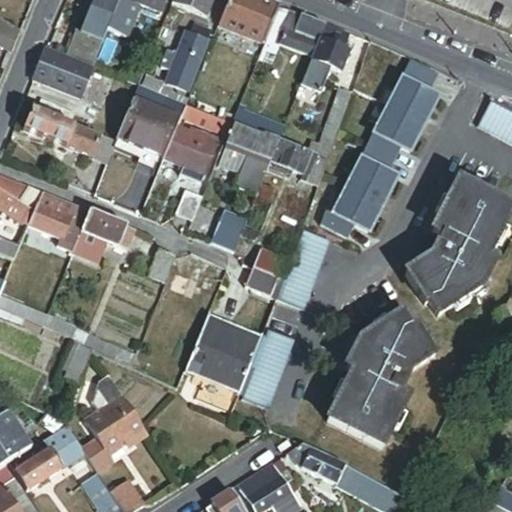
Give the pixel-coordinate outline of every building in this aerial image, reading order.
[(121,0),(94,0),(81,36),(75,34),(65,59),(93,70),(121,1),(121,0)] [(121,0),(121,1),(160,16),(166,0),(121,0)] [(174,0),(172,6),(206,20),(214,0),(174,0)] [(279,10),(253,0),(228,0),(217,29),(264,48),(279,10)] [(325,28),(288,13),(280,32),(284,34),(279,48),(312,61),(325,28)] [(0,47),(8,52),(18,35),(0,24),(0,47)] [(185,94),(210,34),(195,28),(190,38),(186,37),(166,86),(185,94)] [(350,38),(325,28),(312,61),(300,90),(320,98),(331,72),(341,77),(350,56),(344,53),(350,38)] [(65,59),(46,51),(44,56),(91,75),(93,70),(65,59)] [(91,75),(44,56),(33,84),(80,103),(91,75)] [(438,78),(410,65),(401,82),(403,83),(374,138),(373,137),(360,163),(361,164),(334,219),(325,215),(319,228),(345,242),(352,228),(366,236),(387,192),(395,182),(386,177),(400,151),(409,156),(437,101),(428,97),(438,78)] [(138,89),(144,75),(126,68),(120,82),(138,89)] [(163,85),(145,78),(141,90),(185,107),(187,101),(160,91),(163,85)] [(141,90),(138,89),(115,146),(112,155),(138,165),(140,159),(143,153),(164,162),(175,132),(179,122),(185,107),(141,90)] [(320,153),(329,157),(351,96),(339,92),(320,147),(322,148),(320,153)] [(41,104),(37,114),(69,127),(73,118),(41,104)] [(511,116),(490,105),(477,131),(511,148),(511,116)] [(214,119),(185,107),(179,122),(209,134),(214,119)] [(245,112),(239,109),(232,126),(234,127),(278,144),(283,131),(243,115),(245,112)] [(112,155),(115,146),(74,129),(73,133),(31,115),(23,134),(106,168),(112,155)] [(226,141),(232,126),(214,119),(209,134),(226,141)] [(270,166),(278,144),(234,127),(225,151),(269,168),(270,166)] [(187,137),(175,132),(164,162),(182,169),(178,179),(200,188),(215,149),(210,147),(212,142),(189,133),(187,137)] [(327,163),(278,144),(270,166),(293,175),(302,179),(301,184),(313,189),(312,192),(315,193),(327,163)] [(161,167),(164,162),(143,153),(140,159),(161,167)] [(269,168),(266,174),(290,183),(293,175),(270,166),(269,168)] [(41,196),(0,179),(0,210),(31,223),(41,196)] [(511,213),(458,186),(431,238),(440,242),(430,263),(405,280),(424,310),(428,307),(437,322),(481,293),(493,267),(486,263),(511,213)] [(175,218),(191,225),(201,202),(185,195),(175,218)] [(72,256),(89,215),(41,196),(31,223),(65,236),(60,251),(72,256)] [(268,216),(252,209),(242,233),(239,241),(256,247),(268,216)] [(72,256),(96,266),(104,246),(126,255),(134,233),(89,215),(72,256)] [(233,256),(239,241),(242,233),(239,232),(236,238),(228,234),(221,251),(233,256)] [(329,244),(302,234),(289,265),(282,284),(280,290),(275,303),(302,313),(329,244)] [(0,259),(13,266),(17,256),(0,246),(0,259)] [(160,253),(149,280),(165,286),(175,260),(160,253)] [(251,272),(282,284),(289,265),(259,254),(251,272)] [(210,276),(214,266),(205,263),(201,273),(210,276)] [(223,282),(227,270),(214,265),(214,266),(210,276),(223,282)] [(274,288),(280,290),(282,284),(251,272),(244,292),(269,302),(274,288)] [(42,321),(0,302),(0,314),(38,331),(42,321)] [(511,307),(508,305),(502,315),(511,319),(511,307)] [(511,319),(502,315),(492,333),(511,343),(511,319)] [(327,425),(382,452),(407,401),(400,397),(410,376),(435,360),(415,330),(411,332),(402,318),(359,346),(345,372),(352,376),(327,425)] [(260,341),(208,319),(188,366),(207,375),(205,380),(237,394),(260,341)] [(47,320),(42,331),(71,344),(76,332),(47,320)] [(71,344),(132,371),(137,359),(76,332),(71,344)] [(293,343),(265,333),(240,398),(243,399),(242,404),(267,413),(293,343)] [(188,366),(183,376),(203,384),(205,380),(207,375),(188,366)] [(149,438),(110,379),(99,386),(92,408),(98,417),(85,425),(97,444),(82,454),(85,458),(98,477),(114,467),(109,459),(133,443),(136,447),(149,438)] [(236,398),(237,394),(205,380),(203,384),(236,398)] [(0,471),(7,466),(26,454),(2,418),(0,419),(0,471)] [(82,454),(66,428),(26,454),(7,466),(25,493),(27,496),(85,458),(82,454)] [(363,496),(370,482),(346,470),(301,449),(288,458),(299,475),(340,494),(345,486),(363,496)] [(300,511),(291,498),(299,493),(280,463),(230,495),(240,511),(268,511),(271,510),(272,511),(300,511)] [(25,493),(7,466),(0,471),(0,511),(32,511),(22,495),(25,493)] [(121,511),(99,478),(82,489),(96,511),(121,511)] [(393,511),(401,498),(370,482),(363,496),(393,511)] [(340,494),(340,495),(376,511),(397,511),(404,500),(401,498),(393,511),(363,496),(345,486),(340,494)] [(240,511),(230,495),(211,507),(212,509),(207,511),(240,511)] [(511,511),(511,502),(499,496),(493,508),(501,511),(511,511)]
